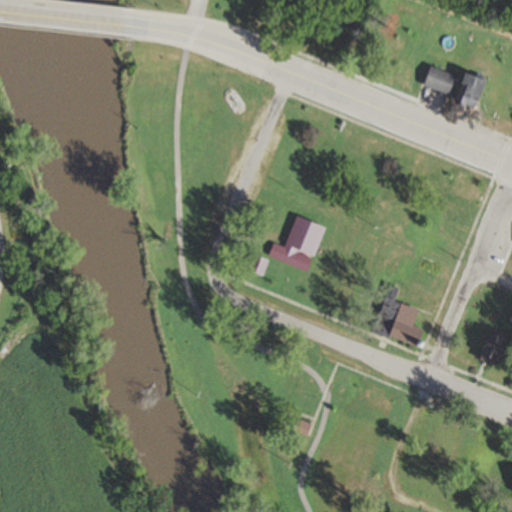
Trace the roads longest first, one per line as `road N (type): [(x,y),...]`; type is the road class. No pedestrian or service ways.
road 1 (primary): [(511,165),(174,30)]
road 2 (residential): [(511,415),(201,291)]
road 3 (residential): [(201,291),(291,71)]
road 4 (residential): [(429,381),(511,182)]
road 5 (primary): [(174,30),(0,12)]
